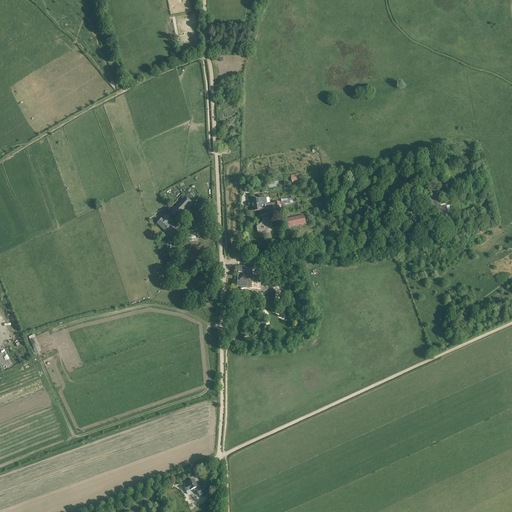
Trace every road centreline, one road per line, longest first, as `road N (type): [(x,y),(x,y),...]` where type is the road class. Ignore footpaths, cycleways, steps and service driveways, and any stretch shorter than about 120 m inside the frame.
road 1 (unclassified): [(204,0),(221,265),(216,511)]
road 2 (track): [(223,454),(511,323)]
road 3 (track): [(221,265),(240,254),(320,254),(428,239)]
road 4 (track): [(0,163),(127,91)]
road 5 (track): [(93,511),(223,454)]
